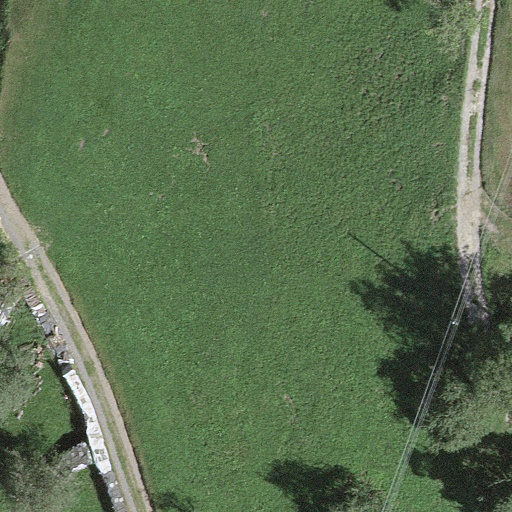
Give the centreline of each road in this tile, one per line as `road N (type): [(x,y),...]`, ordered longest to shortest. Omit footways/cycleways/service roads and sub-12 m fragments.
road 1 (track): [(511,357),(486,301),(474,55),(484,0)]
road 2 (track): [(138,511),(74,348),(0,199)]
